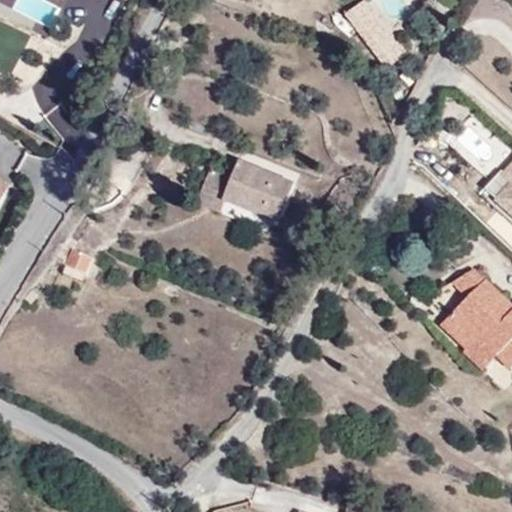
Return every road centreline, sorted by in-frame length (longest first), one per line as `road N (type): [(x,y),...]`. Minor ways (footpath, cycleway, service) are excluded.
road 1 (residential): [(149,505),(214,466),(279,375),(336,264),(394,188),(419,98),(453,43),(487,24),(511,39)]
road 2 (unclassified): [(166,0),(0,302)]
road 3 (unclassified): [(0,407),(89,451),(149,505)]
